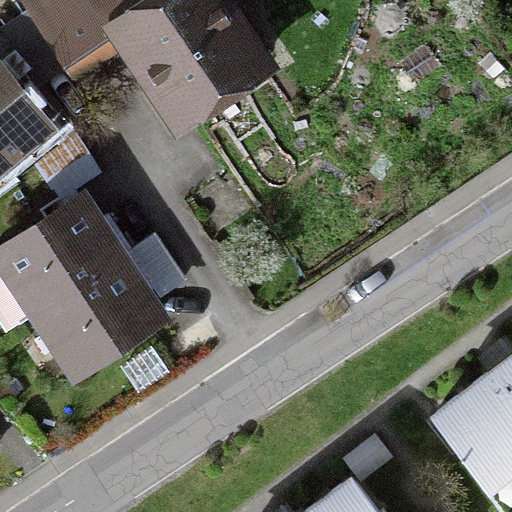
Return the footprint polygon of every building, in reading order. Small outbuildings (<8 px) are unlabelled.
[(217,0),(166,0),(160,4),(157,0),(25,0),(70,66),(93,51),(115,36),(149,87),(160,80),(172,97),(182,113),(259,61),(217,0)] [(0,162),(46,124),(0,69),(0,162)] [(83,196),(0,251),(0,252),(76,367),(160,311),(138,279),(105,229),(83,196)] [(511,511),(511,352),(427,418),(500,511),(511,511)] [(383,511),(352,472),(301,511),(383,511)]
